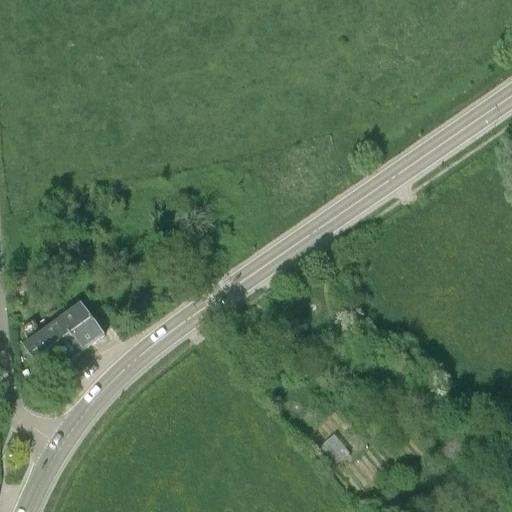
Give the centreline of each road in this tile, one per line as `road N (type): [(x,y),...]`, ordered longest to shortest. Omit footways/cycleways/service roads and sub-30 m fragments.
road 1 (secondary): [(60,446),(150,348),(511,96)]
road 2 (unclassified): [(60,446),(14,412),(0,325)]
